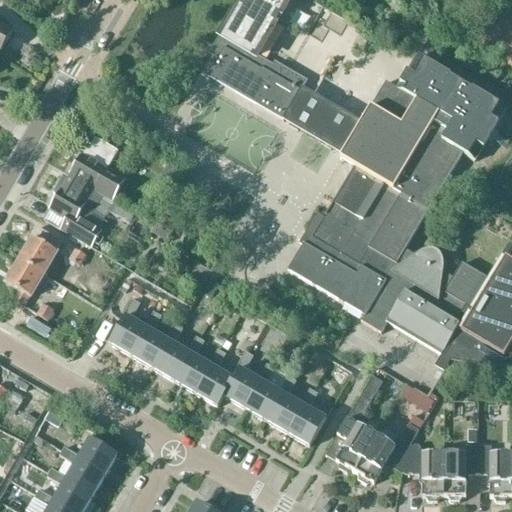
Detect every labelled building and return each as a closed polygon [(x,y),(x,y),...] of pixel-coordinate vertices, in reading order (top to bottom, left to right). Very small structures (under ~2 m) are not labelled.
[(292,0),(243,0),(214,51),(223,56),(208,81),(283,126),(301,97),(300,96),(306,86),(275,67),(273,70),(256,61),(292,0)] [(0,56),(12,35),(0,28),(0,56)] [(452,361),(511,375),(511,249),(508,247),(487,282),(461,267),(453,281),(444,275),(444,274),(445,272),(445,271),(445,270),(445,268),(445,267),(445,266),(445,264),(445,263),(444,262),(444,260),(443,259),(442,258),(441,257),(440,256),(439,255),(438,254),(437,254),(436,253),(435,253),(433,252),(432,252),(431,252),(429,252),(428,252),(426,252),(425,252),(424,253),(423,253),(421,254),(420,255),(419,255),(418,256),(417,257),(416,259),(406,252),(464,157),(476,164),(507,113),(474,93),(473,94),(450,81),(451,79),(418,59),(403,85),(405,87),(400,95),(384,86),(370,109),(360,126),(353,138),(339,161),(354,170),(332,205),(341,211),(334,222),(323,216),(288,274),(364,319),(361,325),(382,337),(388,327),(443,360),(438,366),(446,371),(452,361)] [(126,183),(122,181),(79,156),(71,170),(74,172),(70,178),(104,198),(103,200),(112,206),(126,183)] [(183,170),(171,163),(167,170),(179,177),(183,170)] [(88,225),(103,200),(104,198),(70,178),(52,209),(68,218),(67,222),(61,232),(92,251),(97,241),(101,233),(88,225)] [(158,223),(172,231),(176,223),(162,215),(158,223)] [(19,264),(44,278),(57,256),(56,256),(62,245),(52,239),(46,250),(33,242),(19,264)] [(87,259),(75,252),(69,262),(80,270),(87,259)] [(31,301),(44,278),(19,264),(6,287),(19,294),(13,305),(24,311),(30,300),(31,301)] [(91,267),(86,275),(94,279),(99,272),(91,267)] [(81,274),(74,270),(68,280),(75,285),(81,274)] [(204,286),(204,287),(199,295),(211,301),(216,293),(204,286)] [(137,289),(134,294),(140,298),(143,292),(137,289)] [(48,324),(54,316),(56,317),(63,305),(57,301),(46,305),(44,308),(43,307),(37,318),(48,324)] [(128,358),(144,331),(131,323),(140,308),(132,303),(123,319),(125,321),(109,347),(128,358)] [(150,371),(166,343),(152,335),(161,320),(153,315),(144,331),(128,358),(150,371)] [(171,384),(187,356),(174,348),(183,333),(175,328),(166,343),(150,371),(171,384)] [(225,342),(217,337),(213,344),(222,348),(225,342)] [(193,396),(209,368),(195,360),(204,345),(196,340),(187,356),(171,384),(193,396)] [(252,350),(248,357),(253,360),(255,361),(259,354),(252,350)] [(223,400),(233,382),(217,373),(226,358),(218,353),(209,368),(193,396),(218,411),(224,400),(223,400)] [(241,411),(258,383),(244,375),(253,360),(248,357),(245,355),(236,372),(238,373),(233,382),(223,400),(224,400),(241,411)] [(266,388),(275,372),(267,368),(258,383),(241,411),(263,423),(279,396),(266,388)] [(284,436),(301,408),(287,400),(296,385),(288,380),(263,423),(284,436)] [(0,403),(17,413),(24,400),(0,386),(0,403)] [(301,408),(284,436),(309,451),(326,423),(308,413),(317,398),(309,393),(301,408)] [(347,446),(336,466),(339,468),(339,473),(347,478),(351,475),(355,477),(376,441),(358,430),(358,422),(363,418),(370,406),(360,400),(337,440),(347,446)] [(52,411),(45,423),(59,431),(66,418),(52,411)] [(417,431),(424,419),(416,415),(409,426),(417,431)] [(376,441),(355,477),(358,479),(358,484),(366,489),(370,486),(374,488),(385,468),(402,478),(410,450),(419,434),(409,428),(403,439),(403,446),(394,451),(376,441)] [(467,432),(467,446),(477,446),(477,432),(467,432)] [(103,484),(118,459),(90,443),(80,460),(64,451),(60,459),(75,468),(103,484)] [(418,450),(410,450),(402,478),(422,478),(421,501),(425,501),(428,506),(437,506),(439,501),(443,501),(444,459),(423,459),(418,450)] [(444,459),(443,501),(447,501),(450,506),(459,506),(462,501),(465,501),(466,478),(478,478),(478,451),(465,450),(465,459),(444,459)] [(491,451),(478,451),(478,478),(490,479),(489,502),(493,502),(496,506),(505,506),(508,502),(511,502),(511,460),(491,459),(491,451)] [(90,506),(103,484),(75,468),(67,481),(52,472),(47,480),(58,487),(62,489),(90,506)] [(52,511),(86,511),(90,506),(62,489),(54,503),(39,494),(35,502),(50,511),(52,511)]
